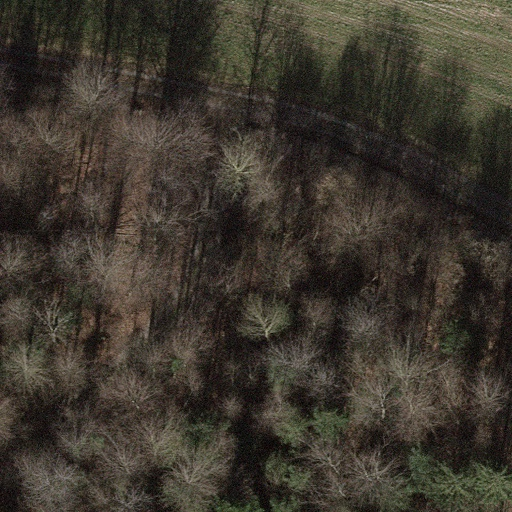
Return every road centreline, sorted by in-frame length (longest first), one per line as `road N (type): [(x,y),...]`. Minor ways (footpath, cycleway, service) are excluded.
road 1 (track): [(0,57),(331,126),(511,218)]
road 2 (track): [(225,100),(218,250),(79,417),(0,432)]
